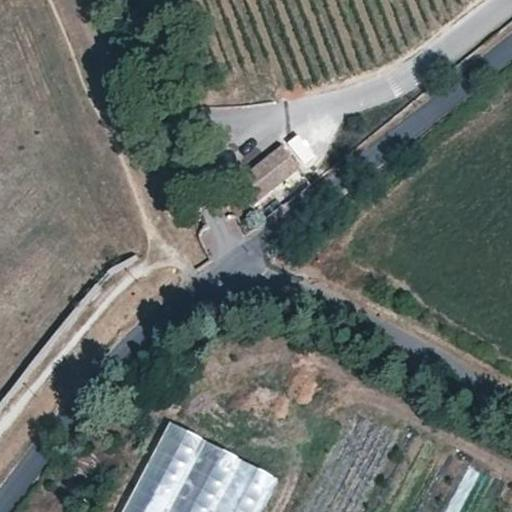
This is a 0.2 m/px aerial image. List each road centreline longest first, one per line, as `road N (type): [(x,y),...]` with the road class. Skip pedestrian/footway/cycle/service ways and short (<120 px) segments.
road 1 (unclassified): [(0,509),(147,328),(238,254)]
road 2 (unclassified): [(238,254),(511,38)]
road 3 (unclassified): [(511,402),(238,254)]
